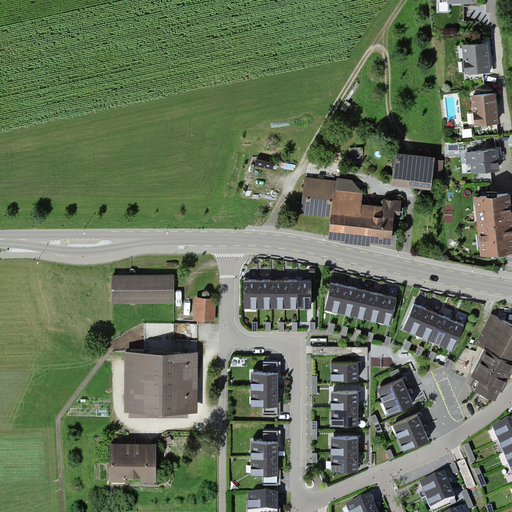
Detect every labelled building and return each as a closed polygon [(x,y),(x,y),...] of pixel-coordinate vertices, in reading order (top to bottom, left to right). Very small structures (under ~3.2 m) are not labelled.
[(464,72),(488,69),(484,42),(460,45),(464,72)] [(473,124),(497,122),(494,93),(470,95),(473,124)] [(363,147),(349,147),(350,163),(364,163),(363,147)] [(466,171),(496,169),(495,149),(464,151),(466,171)] [(391,183),(431,187),(435,154),(394,150),(391,183)] [(370,240),(390,242),(393,216),(402,217),(403,206),(400,206),(401,199),(383,197),(382,204),(361,201),(363,191),(352,179),(337,177),(337,180),(305,177),(301,212),(329,215),(327,236),(340,237),(340,240),(369,243),(370,240)] [(478,254),(511,250),(511,243),(507,193),(473,196),(478,254)] [(111,303),(174,302),(174,273),(111,274),(111,303)] [(257,279),(244,279),(244,306),(257,306),(257,279)] [(271,279),(257,279),(257,306),(271,306),(271,279)] [(284,279),(271,279),(271,306),(284,306),(284,279)] [(298,279),(284,279),(284,306),(298,306),(298,279)] [(311,279),(298,279),(298,306),(311,306),(311,279)] [(344,284),(331,281),(325,307),(338,310),(344,284)] [(357,287),(344,284),(338,310),(351,313),(357,287)] [(370,290),(357,287),(351,313),(364,316),(370,290)] [(384,293),(370,290),(364,316),(378,319),(384,293)] [(397,296),(384,293),(378,319),(391,322),(397,296)] [(194,295),(193,320),(214,321),(216,296),(194,295)] [(426,308),(414,302),(403,327),(416,332),(426,308)] [(439,313),(426,308),(416,332),(428,338),(439,313)] [(502,389),(511,370),(511,322),(491,312),(475,344),(483,348),(470,374),(479,378),(474,388),(495,398),(500,388),(502,389)] [(451,319),(439,313),(428,338),(441,343),(451,319)] [(464,324),(451,319),(441,343),(453,348),(464,324)] [(412,342),(407,339),(403,348),(408,350),(412,342)] [(424,347),(419,345),(416,353),(420,355),(424,347)] [(368,346),(312,346),(312,355),(368,355),(368,346)] [(188,410),(197,410),(197,350),(123,349),(123,410),(128,410),(188,410)] [(436,352),(431,350),(428,358),(432,361),(436,352)] [(452,359),(448,357),(444,366),(449,368),(452,359)] [(262,370),(249,370),(249,404),(263,404),(263,415),(281,415),(281,398),(278,398),(278,377),(280,377),(280,360),(263,360),(262,370)] [(358,360),(330,361),(330,378),(358,378),(358,360)] [(398,368),(390,371),(392,377),(400,373),(398,368)] [(402,377),(377,387),(388,414),(413,403),(402,377)] [(358,390),(331,390),(330,423),(358,423),(358,390)] [(417,412),(393,423),(404,449),(429,438),(417,412)] [(375,413),(371,415),(378,432),(383,430),(375,413)] [(511,419),(492,429),(511,475),(511,419)] [(263,439),(250,439),(250,473),(263,473),(263,483),(281,484),(281,467),(278,467),(278,446),(281,446),(281,429),(263,429),(263,439)] [(357,435),(330,435),(330,468),(357,468),(357,435)] [(140,482),(155,482),(155,441),(108,441),(109,481),(125,481),(125,476),(140,476),(140,482)] [(476,461),(469,444),(464,446),(471,463),(476,461)] [(394,457),(390,448),(386,450),(389,459),(394,457)] [(455,464),(450,466),(454,474),(459,472),(455,464)] [(486,485),(479,469),(474,471),(482,487),(486,485)] [(444,474),(419,484),(430,510),(455,500),(444,474)] [(474,507),(466,491),(462,493),(469,509),(474,507)] [(277,495),(247,495),(246,511),(280,511),(280,507),(277,507),(277,495)] [(376,511),(370,496),(345,507),(346,511),(376,511)]
